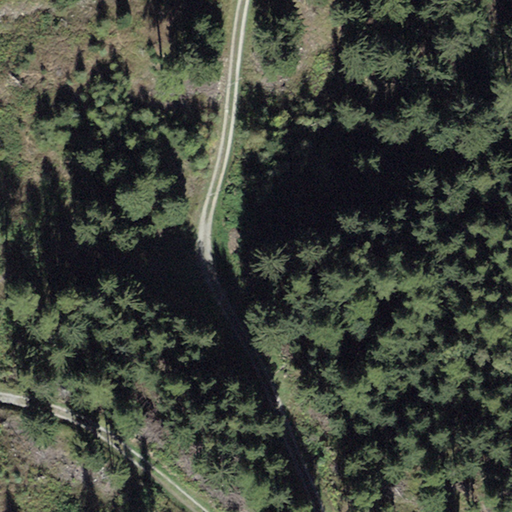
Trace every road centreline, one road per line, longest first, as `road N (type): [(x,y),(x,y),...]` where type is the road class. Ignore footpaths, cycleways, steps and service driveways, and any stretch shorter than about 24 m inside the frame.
road 1 (track): [(320,511),(211,267),(208,239),(245,0)]
road 2 (track): [(200,511),(79,416),(0,395)]
